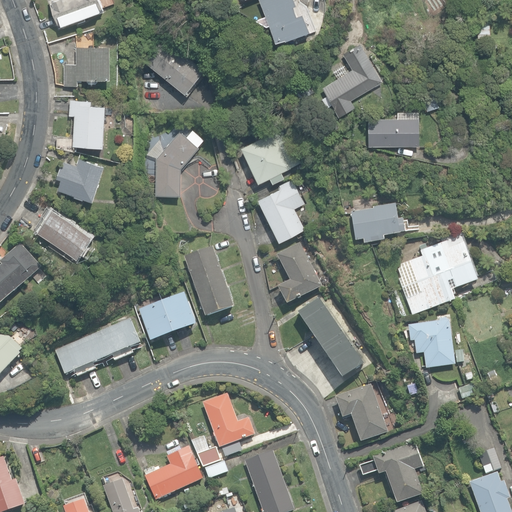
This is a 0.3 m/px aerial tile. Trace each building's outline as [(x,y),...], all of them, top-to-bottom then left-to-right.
[(50,0),(61,28),(104,12),(100,0),(50,0)] [(259,0),(269,23),(277,43),(286,40),(286,41),(309,33),(316,35),(324,13),(299,3),(298,5),(295,0),(259,0)] [(476,21),(478,39),(487,38),(486,35),(491,35),(490,20),(476,21)] [(145,61),(186,93),(205,69),(164,37),(145,61)] [(324,88),(340,117),(356,108),(351,100),(383,82),(361,44),(344,54),(354,70),(324,88)] [(64,65),(64,86),(79,86),(79,80),(88,80),(88,82),(90,84),(97,84),(99,82),(99,80),(112,80),(112,46),(77,47),(77,64),(64,65)] [(421,94),(427,111),(439,107),(433,90),(421,94)] [(57,147),(75,151),(77,151),(77,146),(105,147),(107,105),(92,105),(93,100),(71,99),(70,115),(75,116),(74,136),(58,135),(57,147)] [(369,119),(369,146),(378,146),(379,146),(420,146),(419,112),(398,112),(398,118),(369,119)] [(270,177),(273,183),(285,178),(282,172),(301,162),(284,127),(243,147),(260,182),(270,177)] [(156,195),(182,195),(182,168),(200,147),(199,146),(205,140),(193,130),(188,136),(181,130),(164,150),(160,139),(146,154),(157,158),(156,195)] [(59,190),(94,201),(105,166),(79,158),(77,165),(63,160),(58,178),(62,179),(61,182),(62,183),(59,190)] [(258,199),(279,242),(306,229),(295,207),(306,202),(293,179),(280,185),(281,189),(258,199)] [(364,240),(364,244),(373,243),(372,238),(378,237),(379,242),(386,241),(385,237),(400,234),(395,204),(373,207),(374,209),(351,213),(356,241),(364,240)] [(48,244),(75,261),(76,259),(79,255),(80,256),(94,234),(53,210),(39,232),(51,240),(48,244)] [(423,224),(402,227),(403,233),(404,238),(424,235),(423,224)] [(406,297),(413,315),(455,300),(449,282),(454,280),(457,289),(478,281),(464,243),(449,248),(447,241),(427,249),(425,244),(419,246),(423,256),(410,261),(421,291),(406,297)] [(279,287),(288,304),(323,286),(300,243),(278,255),(291,280),(279,287)] [(0,305),(42,267),(21,244),(4,259),(0,255),(0,305)] [(185,257),(206,317),(234,307),(213,247),(185,257)] [(140,309),(152,342),(198,324),(185,292),(140,309)] [(299,313),(344,379),(365,364),(320,298),(299,313)] [(56,350),(66,375),(141,343),(131,319),(56,350)] [(425,353),(427,369),(456,365),(450,320),(409,325),(411,341),(415,341),(417,354),(425,353)] [(0,376),(22,354),(20,352),(23,349),(10,337),(0,335),(0,376)] [(455,351),(457,363),(471,362),(469,349),(455,351)] [(476,381),(471,365),(459,368),(464,385),(476,381)] [(459,388),(463,399),(481,393),(477,382),(459,388)] [(352,415),(362,442),(389,432),(371,385),(336,397),(344,418),(352,415)] [(216,436),(220,447),(256,434),(250,417),(239,421),(228,393),(203,402),(215,433),(214,433),(215,437),(216,436)] [(208,448),(204,436),(191,440),(196,453),(208,448)] [(387,472),(398,503),(424,494),(415,469),(425,466),(416,442),(374,457),(375,460),(360,465),(364,475),(378,470),(380,474),(387,472)] [(109,450),(117,469),(132,463),(124,444),(109,450)] [(146,475),(157,500),(204,479),(190,446),(168,456),(171,464),(157,471),(155,466),(145,471),(147,475),(146,475)] [(198,454),(203,467),(222,460),(217,447),(198,454)] [(479,454),(486,474),(503,468),(495,448),(479,454)] [(289,511),(295,510),(274,450),(245,460),(263,509),(262,509),(262,511),(289,511)] [(447,455),(450,464),(456,461),(453,453),(447,455)] [(0,458),(0,511),(5,511),(27,505),(18,479),(14,481),(5,457),(0,458)] [(206,468),(210,478),(229,471),(226,461),(206,468)] [(470,482),(481,511),(511,511),(511,509),(508,499),(511,498),(505,481),(502,482),(498,472),(470,482)] [(104,486),(113,511),(141,511),(139,507),(135,509),(124,479),(104,486)] [(233,493),(231,487),(228,488),(227,487),(221,489),(222,491),(216,493),(218,497),(233,493)] [(65,506),(66,511),(90,511),(86,499),(65,506)] [(426,511),(422,501),(394,511),(393,511),(426,511)] [(470,511),(467,502),(453,507),(454,511),(470,511)]
